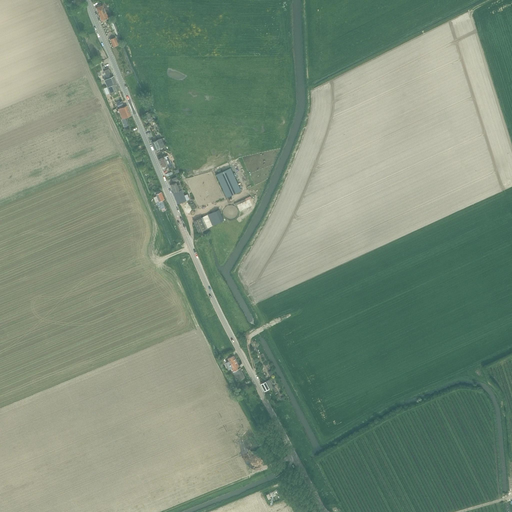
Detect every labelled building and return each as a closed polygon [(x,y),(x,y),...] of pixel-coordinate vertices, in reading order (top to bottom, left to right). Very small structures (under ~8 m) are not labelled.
[(96,8),(102,21),(109,17),(103,5),(96,8)] [(103,69),(104,72),(105,72),(107,78),(104,80),(107,87),(111,85),(117,83),(114,76),(111,77),(108,70),(109,70),(108,67),(105,68),(103,69)] [(107,87),(103,88),(106,95),(110,93),(120,90),(117,83),(111,85),(107,87)] [(118,108),(123,119),(122,120),(125,127),(129,125),(126,118),(131,115),(127,105),(118,108)] [(152,142),(155,150),(164,146),(161,139),(152,142)] [(159,159),(162,167),(166,165),(168,168),(173,166),(172,163),(171,163),(168,155),(163,157),(163,158),(159,159)] [(216,174),(227,197),(242,191),(231,168),(216,174)] [(173,193),(177,204),(186,200),(189,199),(187,194),(185,195),(182,189),(180,184),(178,185),(176,182),(170,185),(173,193)] [(156,196),(153,197),(156,203),(156,202),(158,206),(159,205),(161,209),(165,207),(162,200),(164,199),(162,192),(159,193),(156,194),(156,196)] [(207,228),(213,225),(224,220),(219,210),(208,214),(202,217),(207,228)] [(194,221),(199,232),(206,229),(201,218),(194,221)] [(229,369),(232,368),(234,371),(238,381),(245,377),(241,368),(239,369),(237,366),(239,365),(236,358),(235,359),(234,356),(228,359),(229,361),(226,363),(229,369)] [(261,384),(265,391),(273,387),(269,380),(261,384)]
